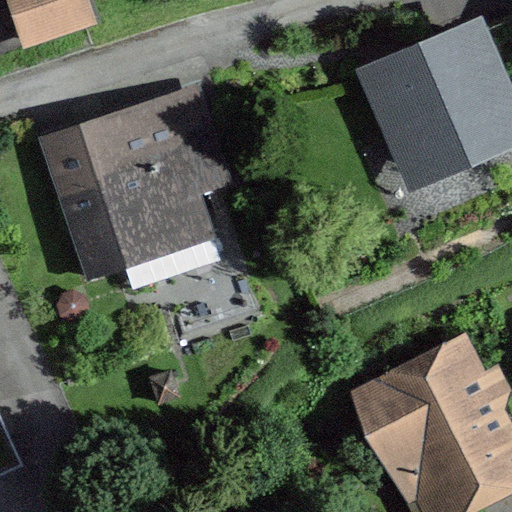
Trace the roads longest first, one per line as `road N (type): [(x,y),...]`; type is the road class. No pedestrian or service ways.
road 1 (residential): [(0,98),(324,0)]
road 2 (residential): [(67,511),(77,452),(0,300)]
